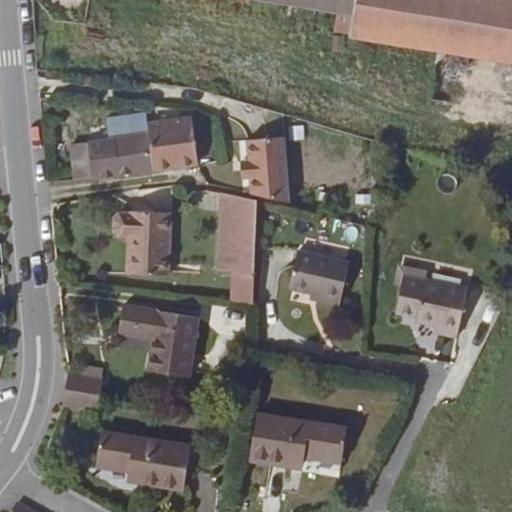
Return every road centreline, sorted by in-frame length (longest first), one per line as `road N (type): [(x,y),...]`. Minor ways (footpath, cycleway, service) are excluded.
road 1 (unclassified): [(2,468),(37,384),(18,168)]
road 2 (unclassified): [(18,168),(4,0)]
road 3 (residential): [(440,376),(380,511)]
